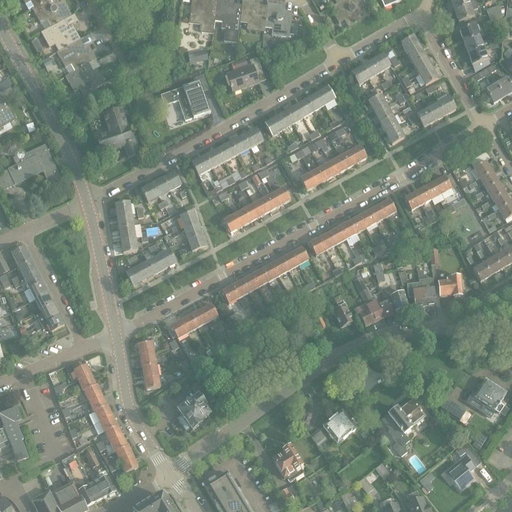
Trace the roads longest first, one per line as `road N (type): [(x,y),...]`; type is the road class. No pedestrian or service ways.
road 1 (residential): [(116,338),(484,126)]
road 2 (residential): [(169,474),(369,339),(462,327),(511,309)]
road 3 (residential): [(85,200),(338,61)]
road 4 (tertiary): [(85,200),(0,31)]
road 5 (tertiary): [(169,474),(129,411),(116,338)]
road 6 (tertiary): [(116,338),(85,200)]
road 7 (residential): [(83,351),(22,230)]
road 8 (residential): [(484,126),(418,16)]
